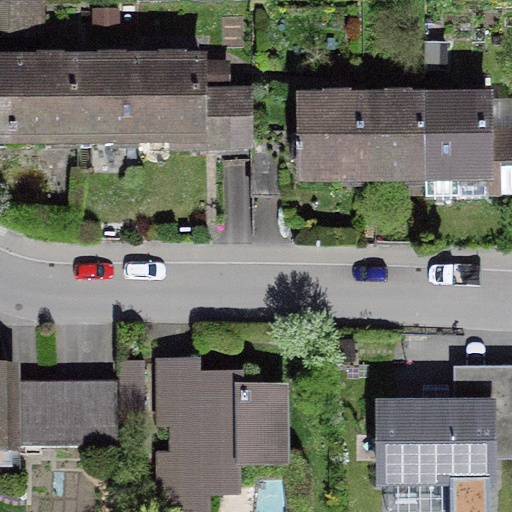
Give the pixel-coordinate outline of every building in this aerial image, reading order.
[(40,3),(0,1),(0,35),(39,36),(40,3)] [(0,138),(79,138),(79,65),(0,65),(0,138)] [(140,66),(79,65),(79,138),(140,138),(140,66)] [(253,93),(200,93),(200,66),(140,66),(140,138),(201,138),(201,155),(253,156),(253,133),(253,93)] [(369,177),(369,107),(301,107),(301,177),(369,177)] [(425,177),(425,107),(369,107),(369,177),(425,177)] [(511,136),(494,137),(494,107),(482,107),(425,107),(425,177),(494,177),(494,161),(510,161),(510,190),(511,189),(511,136)] [(286,133),(253,133),(253,156),(253,190),(286,191),(286,133)] [(195,363),(164,363),(164,422),(177,421),(177,456),(164,456),(164,511),(204,511),(205,495),(241,495),(241,465),(282,465),(281,390),(195,390),(195,363)] [(143,422),(143,364),(121,364),(121,422),(143,422)] [(118,446),(117,383),(11,384),(11,374),(0,373),(0,465),(12,465),(12,448),(118,446)] [(492,482),(491,408),(381,408),(381,483),(492,482)]
